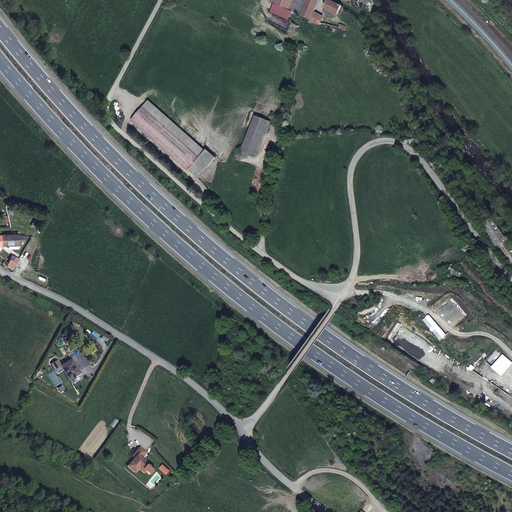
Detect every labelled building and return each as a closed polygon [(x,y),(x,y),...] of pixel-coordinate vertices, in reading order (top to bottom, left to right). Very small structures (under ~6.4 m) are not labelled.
[(290,11),(295,0),(272,0),(272,2),(290,11)] [(296,0),(291,11),(301,15),(310,20),(314,12),(319,0),(296,0)] [(328,0),(325,8),(338,14),(342,6),(328,0)] [(325,8),(323,12),(336,18),(338,14),(325,8)] [(314,12),(310,20),(309,21),(319,24),(322,17),(314,12)] [(369,58),(368,59),(377,71),(383,67),(377,58),(370,48),(365,52),(366,53),(369,58)] [(144,107),(133,120),(189,169),(205,151),(149,101),(144,107)] [(255,116),(241,150),(248,153),(255,156),(270,122),(255,116)] [(205,151),(189,169),(198,177),(215,158),(206,150),(205,151)] [(488,212),(478,218),(482,224),(492,217),(488,212)] [(482,224),(476,228),(492,248),(506,238),(492,217),(482,224)] [(0,235),(0,240),(0,247),(20,246),(20,239),(24,240),(25,235),(19,235),(13,235),(0,235)] [(12,255),(9,260),(15,264),(19,259),(12,255)] [(12,269),(15,264),(9,260),(5,266),(11,269),(12,269)] [(79,374),(70,360),(60,366),(69,380),(79,374)] [(60,366),(57,361),(52,364),(55,369),(60,366)] [(134,459),(128,466),(133,471),(136,467),(140,466),(146,471),(150,474),(155,469),(148,463),(144,460),(143,461),(141,459),(142,458),(146,453),(140,447),(132,457),(134,459)]
